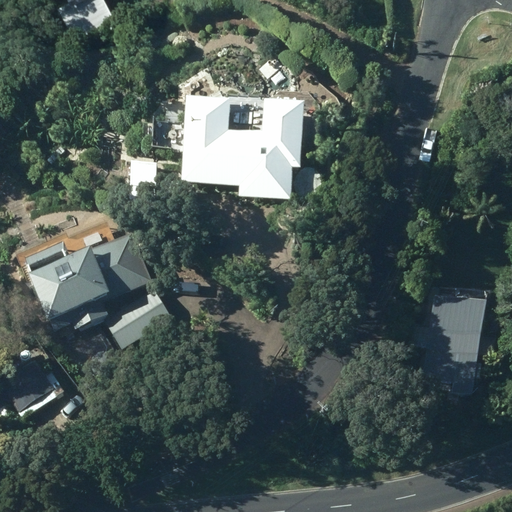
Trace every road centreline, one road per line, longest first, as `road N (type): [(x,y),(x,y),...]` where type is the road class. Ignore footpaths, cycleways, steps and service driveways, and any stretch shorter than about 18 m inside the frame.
road 1 (residential): [(101,511),(312,394),(350,356),(382,267),(448,0)]
road 2 (tertiary): [(280,511),(379,502),(511,461)]
